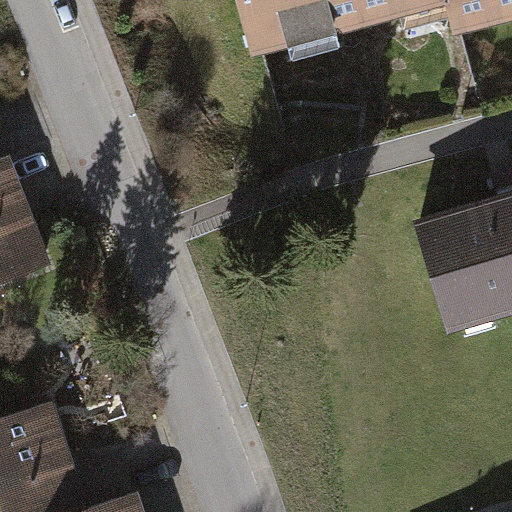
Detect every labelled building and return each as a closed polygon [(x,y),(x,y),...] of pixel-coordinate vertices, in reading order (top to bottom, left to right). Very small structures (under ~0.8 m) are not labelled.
[(232,0),(247,57),(446,7),(444,0),(232,0)] [(511,21),(511,0),(444,0),(446,7),(454,37),(511,21)] [(0,160),(0,282),(44,266),(4,159),(0,160)] [(511,313),(511,193),(425,219),(457,329),(511,313)] [(0,511),(42,511),(67,497),(34,395),(0,406),(0,511)] [(67,497),(42,511),(142,511),(131,476),(67,497)]
